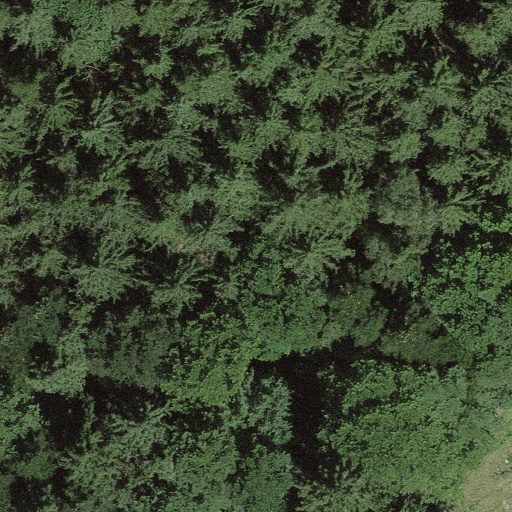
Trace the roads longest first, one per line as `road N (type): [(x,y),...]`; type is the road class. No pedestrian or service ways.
road 1 (track): [(511,313),(282,511)]
road 2 (track): [(0,58),(217,0)]
